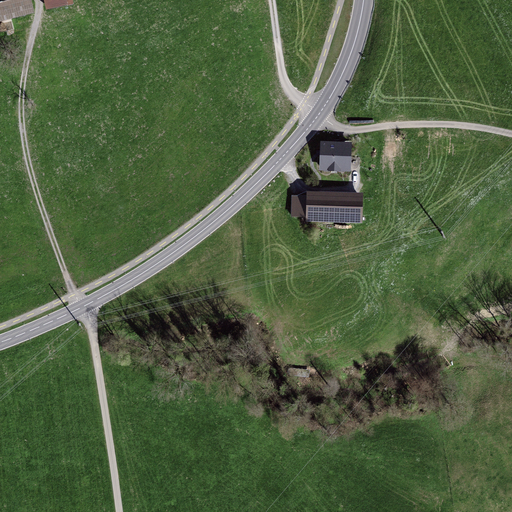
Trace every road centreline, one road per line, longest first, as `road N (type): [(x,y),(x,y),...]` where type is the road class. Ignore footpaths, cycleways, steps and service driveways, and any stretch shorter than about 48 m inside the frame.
road 1 (secondary): [(0,342),(125,283),(243,195),(331,95),(363,0)]
road 2 (track): [(511,133),(459,123),(337,128),(282,82),(266,0)]
road 3 (track): [(39,9),(22,84),(26,159),(83,306)]
road 4 (track): [(117,511),(94,328),(83,306)]
